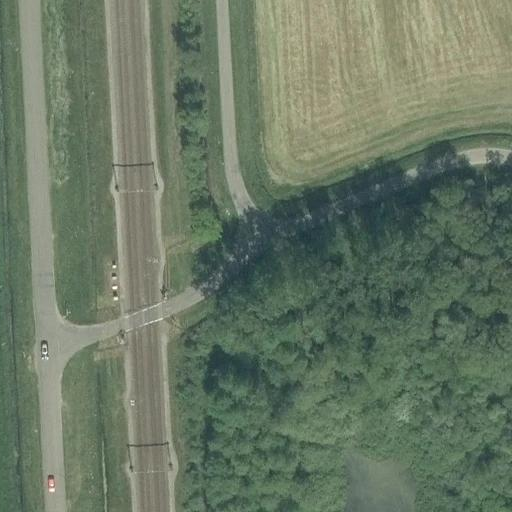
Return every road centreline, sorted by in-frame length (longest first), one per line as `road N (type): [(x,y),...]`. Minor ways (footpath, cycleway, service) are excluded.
road 1 (unclassified): [(48,339),(29,0)]
road 2 (unclassified): [(511,156),(454,159),(258,241)]
road 3 (unclassified): [(258,241),(227,133),(220,0)]
road 4 (unclassified): [(48,339),(181,304),(258,241)]
road 5 (unclassified): [(56,511),(48,339)]
